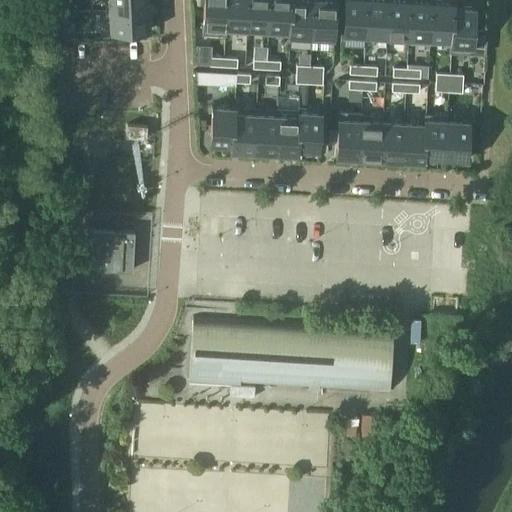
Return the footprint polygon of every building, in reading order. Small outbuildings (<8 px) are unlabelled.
[(71,11),(71,0),(62,0),(62,11),(71,11)] [(145,0),(109,0),(110,11),(146,9),(145,0)] [(204,0),(202,33),(226,35),(226,31),(228,0),(204,0)] [(228,0),(226,31),(248,33),(248,28),(249,0),(228,0)] [(249,0),(248,28),(267,29),(269,0),(249,0)] [(269,0),(267,29),(267,34),(291,35),(293,0),(269,0)] [(293,0),(291,35),(312,37),(314,0),(293,0)] [(314,0),(312,37),(334,38),(336,0),(314,0)] [(343,34),(364,35),(366,0),(344,0),(344,6),(343,34)] [(366,0),(364,35),(386,36),(387,0),(366,0)] [(387,0),(386,36),(407,37),(409,0),(387,0)] [(431,44),(431,39),(433,0),(409,0),(407,37),(407,42),(431,44)] [(441,0),(433,0),(431,39),(450,40),(452,40),(453,40),(455,6),(455,5),(455,1),(454,1),(441,0)] [(451,46),(451,52),(486,54),(487,30),(480,30),(475,29),(476,7),(455,5),(455,6),(453,40),(452,40),(451,46)] [(146,9),(110,11),(111,29),(147,27),(146,9)] [(71,25),(71,11),(62,11),(62,24),(71,25)] [(210,65),(223,65),(224,56),(210,56),(210,65)] [(238,57),(224,56),(223,65),(237,66),(238,57)] [(253,67),(266,68),(267,59),(253,58),(253,67)] [(281,60),(267,59),(266,68),(280,69),(281,60)] [(296,71),(310,72),(310,61),(297,60),(296,71)] [(310,61),(310,72),(323,72),(324,61),(310,61)] [(363,73),(364,65),(350,64),(349,73),(363,73)] [(364,65),(363,73),(377,74),(377,65),(364,65)] [(406,76),(407,67),(393,66),(393,75),(406,76)] [(420,68),(407,67),(406,76),(420,77),(420,68)] [(196,71),(196,81),(220,83),(221,72),(196,71)] [(296,71),(296,82),(309,83),(310,72),(296,71)] [(250,73),(237,72),(236,81),(250,82),(250,73)] [(310,72),(309,83),(323,83),(323,72),(310,72)] [(436,81),(449,82),(450,73),(436,72),(436,81)] [(450,73),(449,82),(463,82),(463,73),(450,73)] [(280,75),(266,74),(265,83),(279,84),(280,75)] [(363,79),(349,79),(349,88),(362,88),(363,79)] [(363,79),(362,88),(376,89),(376,80),(363,79)] [(392,90),(406,91),(406,82),(392,81),(392,90)] [(435,90),(449,91),(449,82),(436,81),(435,90)] [(419,92),(420,83),(406,82),(406,91),(419,92)] [(449,91),(462,91),(463,82),(449,82),(449,91)] [(210,144),(231,145),(233,106),(212,105),(210,144)] [(300,107),(298,149),(320,150),(322,106),(298,105),(298,107),(300,107)] [(231,150),(252,151),(255,107),(233,106),(231,145),(231,150)] [(274,152),(298,154),(298,149),(300,107),(298,107),(277,106),(277,108),(274,152)] [(252,151),(274,152),(277,108),(255,107),(252,151)] [(336,156),(359,157),(362,114),(362,111),(338,110),(337,128),(337,134),(336,144),(336,156)] [(426,122),(424,156),(446,158),(448,119),(448,114),(425,112),(424,122),(426,122)] [(359,157),(381,159),(383,120),(383,115),(362,114),(359,157)] [(448,119),(446,158),(468,159),(470,120),(448,119)] [(381,159),(401,160),(404,121),(383,120),(381,159)] [(404,121),(401,160),(424,161),(424,156),(426,122),(424,122),(404,121)] [(127,124),(126,136),(146,137),(147,126),(127,124)] [(134,230),(87,228),(86,268),(132,270),(134,230)] [(393,327),(193,315),(189,379),(389,391),(393,327)]
